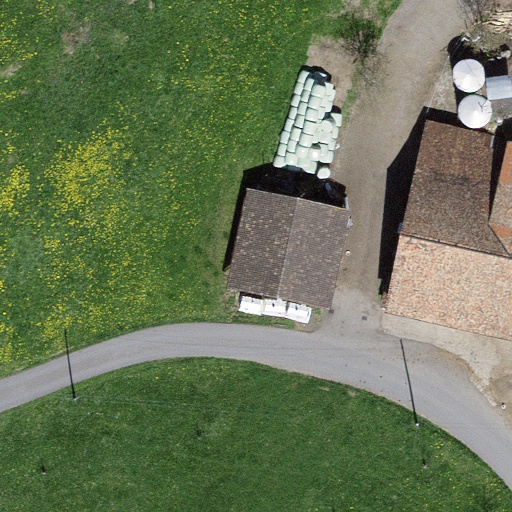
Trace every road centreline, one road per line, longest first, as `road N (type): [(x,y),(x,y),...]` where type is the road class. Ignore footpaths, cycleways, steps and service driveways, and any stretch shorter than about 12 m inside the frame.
road 1 (unclassified): [(511,460),(419,390),(285,346),(167,340),(0,395)]
road 2 (track): [(310,352),(289,454),(248,511)]
